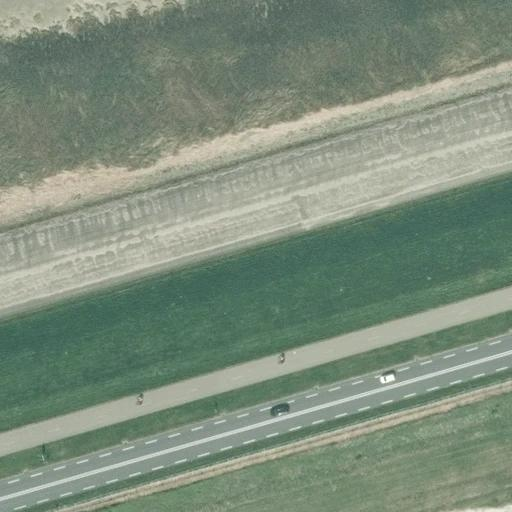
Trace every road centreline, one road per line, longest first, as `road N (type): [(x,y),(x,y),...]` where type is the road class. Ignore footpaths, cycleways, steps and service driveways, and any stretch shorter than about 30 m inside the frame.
road 1 (primary): [(0,500),(511,352)]
road 2 (unclassified): [(0,446),(511,300)]
